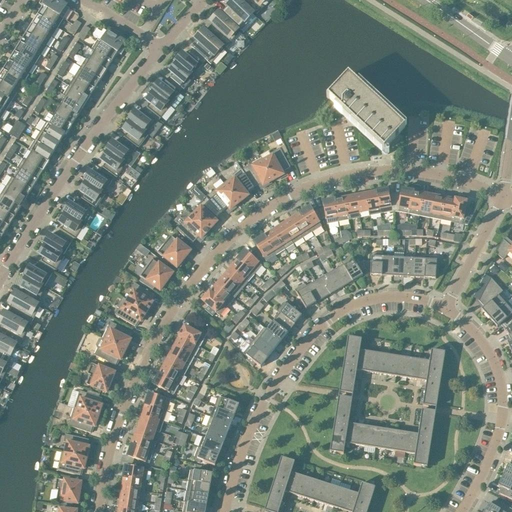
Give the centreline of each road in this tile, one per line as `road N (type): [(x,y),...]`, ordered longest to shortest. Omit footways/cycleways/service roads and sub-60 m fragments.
road 1 (residential): [(95,511),(114,423),(146,350),(182,290),(239,225),(304,188),(364,172),(423,172),(501,196)]
road 2 (residential): [(224,511),(257,414),(320,326),(389,296),(445,310)]
road 3 (residential): [(0,279),(74,161),(160,48)]
road 4 (residential): [(445,310),(488,351),(503,394),(495,439),(462,511)]
road 5 (residential): [(445,310),(501,196)]
